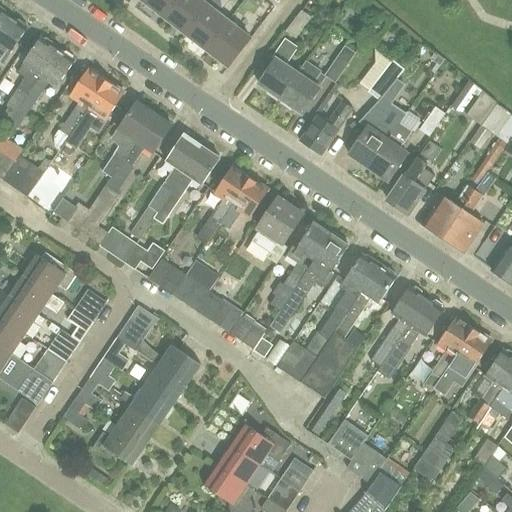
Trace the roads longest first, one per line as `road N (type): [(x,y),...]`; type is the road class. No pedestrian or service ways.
road 1 (residential): [(511,310),(50,0)]
road 2 (residential): [(301,403),(131,286)]
road 3 (residential): [(17,455),(131,286)]
road 4 (residential): [(0,197),(131,286)]
